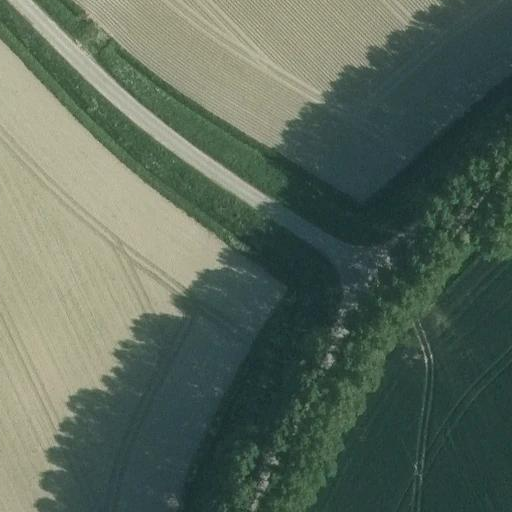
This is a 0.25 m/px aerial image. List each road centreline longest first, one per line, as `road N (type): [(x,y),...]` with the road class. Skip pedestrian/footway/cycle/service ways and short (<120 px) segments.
road 1 (unclassified): [(371,274),(163,136),(14,0)]
road 2 (unclassified): [(234,511),(371,274)]
road 3 (unclassified): [(511,136),(371,274)]
